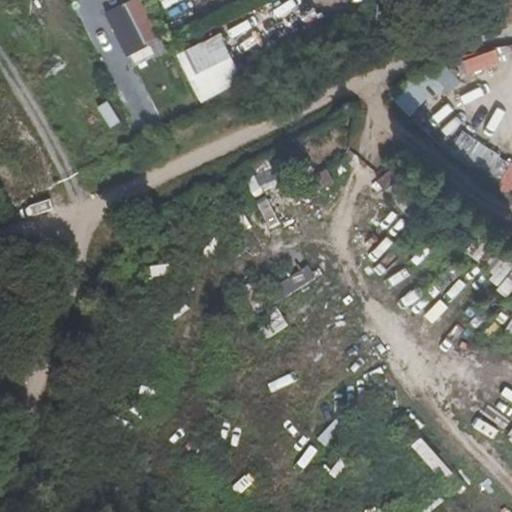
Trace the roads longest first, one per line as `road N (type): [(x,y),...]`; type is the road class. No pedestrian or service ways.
road 1 (residential): [(511,38),(394,74),(82,235)]
road 2 (track): [(82,235),(21,436),(7,511)]
